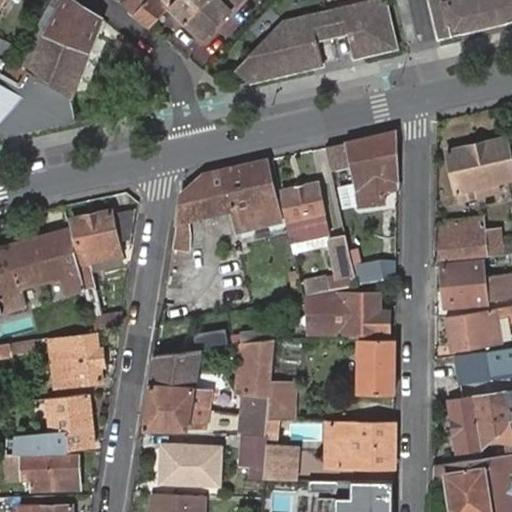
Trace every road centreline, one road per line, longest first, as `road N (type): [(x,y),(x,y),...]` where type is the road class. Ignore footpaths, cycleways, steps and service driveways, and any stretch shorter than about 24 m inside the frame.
road 1 (residential): [(412,101),(414,511)]
road 2 (residential): [(158,158),(165,187),(112,511)]
road 3 (tertiary): [(199,149),(412,101)]
road 4 (residential): [(99,0),(169,59),(199,149)]
road 5 (tertiary): [(0,193),(158,158)]
